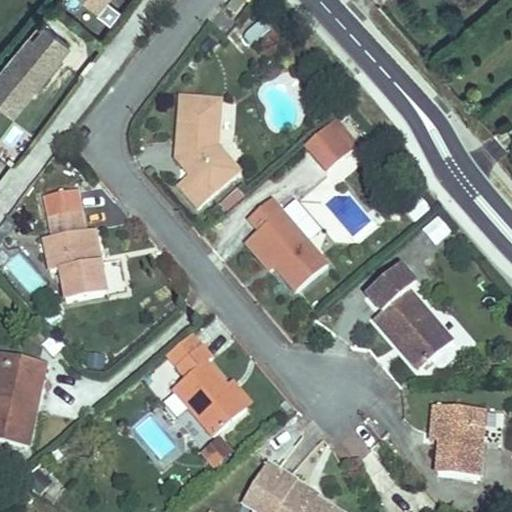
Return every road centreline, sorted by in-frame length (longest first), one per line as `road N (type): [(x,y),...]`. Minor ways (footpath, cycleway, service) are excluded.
road 1 (residential): [(192,0),(113,109),(101,139),(118,178),(272,353),(357,395)]
road 2 (secondary): [(318,0),(511,209)]
road 3 (unknown): [(219,293),(109,387),(72,380)]
